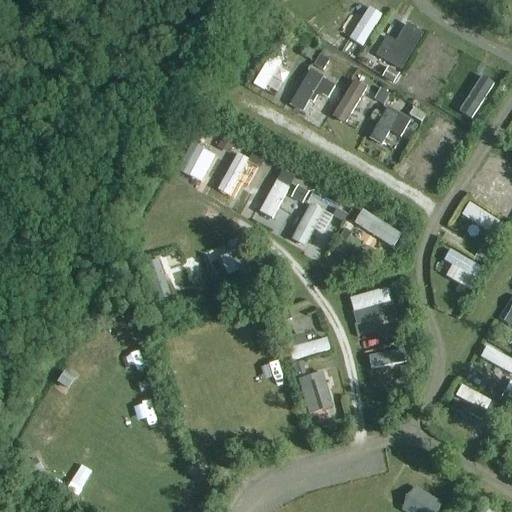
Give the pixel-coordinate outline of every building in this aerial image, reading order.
[(333,10),(317,39),(330,46),(346,17),(333,10)] [(370,10),(353,38),(363,44),(380,15),(370,10)] [(387,39),(375,58),(399,73),(411,55),(423,37),(407,26),(395,44),(387,39)] [(359,44),(354,52),(362,57),(367,49),(359,44)] [(305,48),(301,56),(312,61),(316,53),(305,48)] [(252,87),(263,94),(266,88),(272,79),(280,65),(270,58),(252,87)] [(441,59),(424,90),(435,96),(452,65),(441,59)] [(387,68),(381,78),(393,85),(399,75),(387,68)] [(309,72),(288,107),(301,115),(323,81),(309,72)] [(481,78),(459,114),(471,122),(494,87),(481,78)] [(272,79),(266,88),(276,94),(282,85),(272,79)] [(354,82),(331,120),(344,128),(367,90),(354,82)] [(420,92),(416,100),(428,106),(432,98),(420,92)] [(425,116),(413,109),(409,116),(421,123),(425,116)] [(387,110),(368,141),(381,149),(399,118),(387,110)] [(351,153),(367,120),(355,113),(339,147),(351,153)] [(427,139),(411,167),(422,172),(437,145),(427,139)] [(193,140),(176,174),(189,181),(206,147),(193,140)] [(223,141),(219,149),(231,156),(235,147),(223,141)] [(375,164),(384,177),(405,163),(396,149),(375,164)] [(236,159),(214,197),(225,203),(247,165),(236,159)] [(511,173),(492,163),(484,177),(511,191),(497,217),(511,224),(511,173)] [(207,184),(215,189),(225,175),(216,169),(207,184)] [(275,183),(259,214),(272,222),(289,191),(275,183)] [(299,187),(292,199),(304,206),(311,195),(299,187)] [(469,205),(461,218),(496,239),(504,227),(469,205)] [(291,244),(305,250),(324,213),(310,206),(291,244)] [(338,210),(334,219),(345,224),(349,216),(338,210)] [(356,211),(349,223),(391,250),(399,237),(356,211)] [(481,270),(450,252),(443,264),(451,268),(445,279),(459,287),(469,292),(481,270)] [(237,272),(230,254),(219,258),(227,277),(237,272)] [(158,309),(172,305),(158,262),(144,266),(158,309)] [(229,284),(223,271),(208,277),(214,290),(229,284)] [(469,292),(459,287),(454,295),(464,301),(469,292)] [(387,291),(348,301),(356,329),(394,318),(387,291)] [(504,323),(504,324),(511,329),(511,298),(499,320),(504,323)] [(472,325),(483,332),(492,317),(482,311),(472,325)] [(365,334),(352,337),(356,353),(369,349),(365,334)] [(330,353),(326,339),(287,351),(291,365),(330,353)] [(511,362),(486,349),(480,360),(511,377),(511,362)] [(402,352),(367,359),(370,373),(405,366),(402,352)] [(478,379),(483,367),(457,357),(452,369),(478,379)] [(303,363),(294,366),(298,380),(308,378),(303,363)] [(67,391),(75,380),(64,372),(57,383),(67,391)] [(333,411),(323,374),(298,381),(309,418),(333,411)] [(274,382),(284,417),(298,413),(288,378),(274,382)] [(149,381),(137,385),(141,394),(152,390),(149,381)] [(461,388),(455,399),(485,414),(491,403),(461,388)] [(511,396),(504,392),(498,402),(509,409),(511,403),(511,396)] [(444,414),(450,403),(430,393),(424,404),(444,414)] [(38,460),(26,466),(33,478),(44,471),(38,460)] [(400,509),(404,511),(436,511),(442,503),(413,486),(400,509)]
